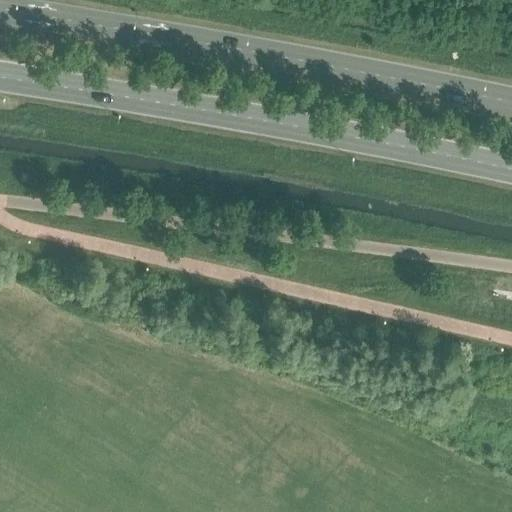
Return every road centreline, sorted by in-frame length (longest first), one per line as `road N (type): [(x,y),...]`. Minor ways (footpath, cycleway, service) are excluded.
road 1 (secondary): [(511,102),(267,50),(0,10)]
road 2 (secondary): [(0,78),(511,171)]
